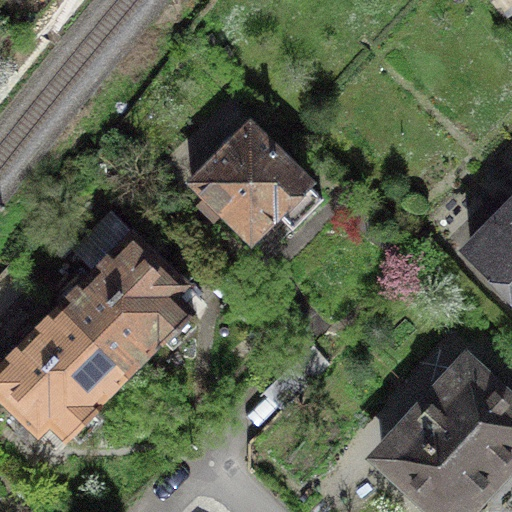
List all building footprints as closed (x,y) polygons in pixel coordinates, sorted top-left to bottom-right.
[(248,122),(189,181),(204,196),(201,199),(217,215),(220,212),(249,242),(278,214),(292,228),(321,200),(306,185),(308,182),(248,122)] [(511,203),(510,201),(487,224),(490,227),(469,249),(511,292),(511,203)] [(132,231),(58,306),(129,376),(193,312),(176,295),(186,285),(132,231)] [(129,376),(58,306),(0,364),(0,400),(36,436),(49,423),(65,440),(129,376)] [(466,365),(381,455),(441,511),(482,511),(490,504),(488,489),(485,485),(511,456),(511,409),(499,398),(511,384),(489,363),(477,376),(466,365)]
